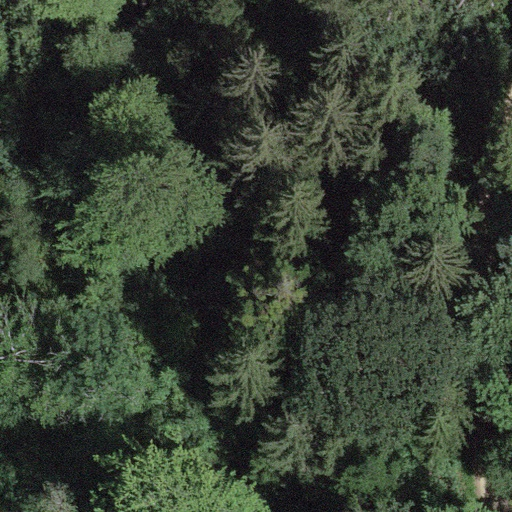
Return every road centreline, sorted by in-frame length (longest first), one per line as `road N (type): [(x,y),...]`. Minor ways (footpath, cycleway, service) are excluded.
road 1 (track): [(511,143),(474,271),(473,425),(496,511)]
road 2 (track): [(9,0),(42,142)]
